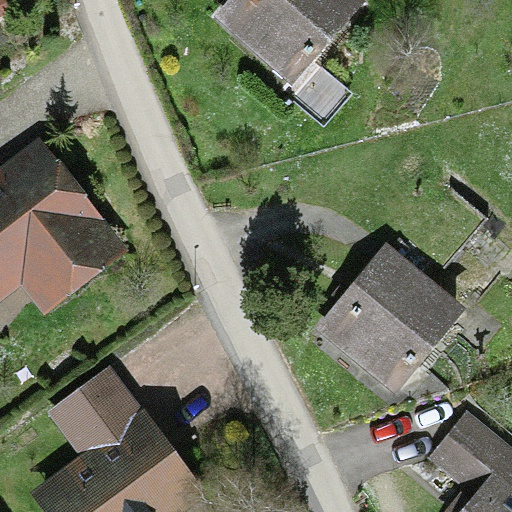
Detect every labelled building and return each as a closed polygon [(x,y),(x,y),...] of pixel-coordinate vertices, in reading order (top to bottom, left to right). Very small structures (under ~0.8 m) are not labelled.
[(355,4),(350,0),(237,0),(223,16),(292,76),(355,4)] [(0,284),(23,267),(46,298),(110,249),(37,155),(0,183),(0,284)] [(336,295),(345,302),(325,327),(396,384),(456,311),(418,279),(421,275),(390,250),(360,284),(351,276),(336,295)] [(136,416),(103,373),(55,409),(88,452),(136,416)] [(511,511),(511,458),(465,420),(437,455),(483,494),(467,511),(511,511)] [(164,511),(192,492),(141,423),(45,495),(54,508),(53,511),(164,511)]
